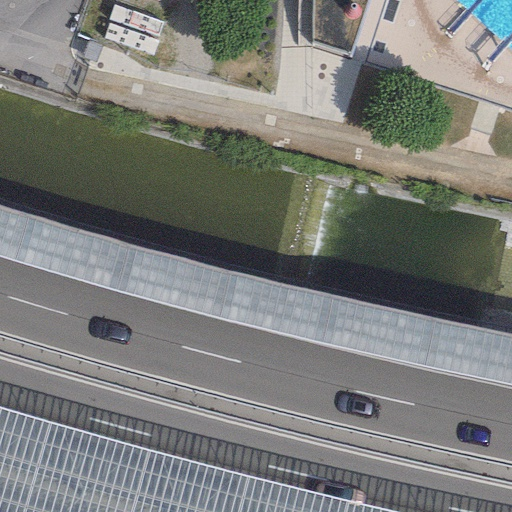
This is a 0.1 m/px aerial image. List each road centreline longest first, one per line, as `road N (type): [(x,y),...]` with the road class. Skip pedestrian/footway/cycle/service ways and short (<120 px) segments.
road 1 (motorway): [(511,423),(199,351),(0,293)]
road 2 (motorway): [(0,409),(390,511)]
